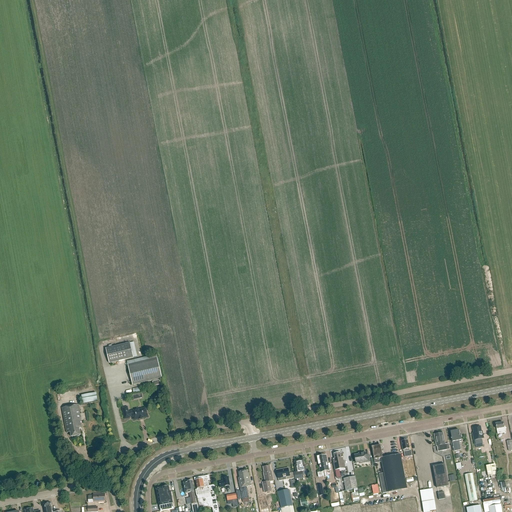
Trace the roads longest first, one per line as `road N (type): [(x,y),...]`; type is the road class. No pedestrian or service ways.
road 1 (unclassified): [(248,421),(511,370)]
road 2 (secondary): [(251,438),(511,387)]
road 3 (residential): [(255,454),(511,405)]
road 4 (unclassified): [(99,469),(138,446),(248,421)]
road 5 (secondary): [(137,511),(142,479),(160,459),(251,438)]
